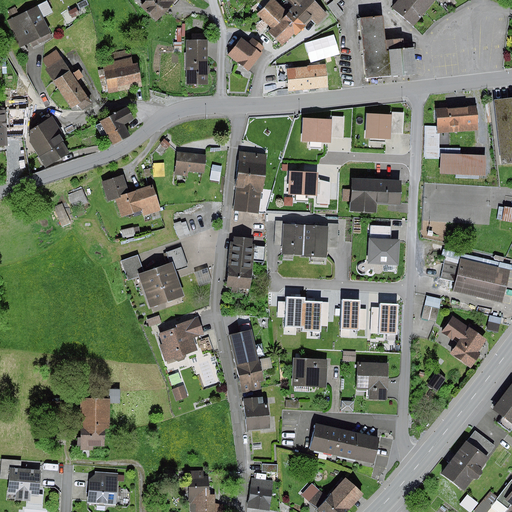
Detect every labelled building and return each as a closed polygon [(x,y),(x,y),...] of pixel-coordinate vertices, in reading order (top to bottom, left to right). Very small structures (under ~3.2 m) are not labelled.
[(174,3),(171,0),(145,0),(141,5),(140,6),(156,21),(174,3)] [(274,0),(271,0),(257,14),(272,28),(287,13),(274,0)] [(286,0),(293,7),(289,10),(305,27),(311,21),(316,26),(327,15),(312,0),(286,0)] [(413,0),(397,0),(391,7),(413,26),(426,11),(413,0)] [(413,0),(426,11),(435,0),(413,0)] [(46,1),(37,6),(42,17),(52,12),(46,1)] [(334,1),(327,5),(336,18),(343,13),(334,1)] [(37,6),(7,21),(20,47),(30,42),(32,47),(52,38),(42,17),(37,6)] [(15,7),(8,11),(11,17),(18,13),(15,7)] [(75,8),(68,12),(72,18),(79,14),(75,8)] [(289,10),(287,13),(272,28),(268,32),(282,46),(294,34),(296,35),(305,27),(289,10)] [(382,15),(359,17),(366,81),(417,75),(414,47),(404,48),(403,38),(385,40),(382,15)] [(242,38),(229,55),(249,70),(261,54),(260,53),(264,48),(252,38),(248,43),(242,38)] [(206,41),(187,41),(188,84),(207,84),(206,41)] [(111,62),(102,63),(108,93),(142,86),(138,64),(133,65),(130,50),(109,54),(111,62)] [(72,75),(56,51),(41,60),(46,68),(44,69),(70,108),(77,104),(81,110),(91,104),(76,81),(83,77),(79,70),(72,75)] [(327,64),(287,67),(289,91),(329,87),(327,64)] [(4,112),(0,111),(0,146),(7,147),(7,138),(26,137),(29,102),(27,95),(11,96),(11,103),(3,104),(4,112)] [(511,95),(495,97),(502,164),(511,163),(511,95)] [(476,107),(457,108),(459,132),(478,131),(476,107)] [(127,108),(101,122),(113,144),(128,136),(123,125),(133,119),(127,108)] [(447,108),(435,109),(437,127),(437,134),(439,134),(459,132),(457,108),(447,109),(447,108)] [(392,112),(392,115),(391,134),(403,134),(404,113),(392,112)] [(392,115),(368,113),(366,138),(391,139),(391,134),(392,115)] [(52,116),(30,131),(29,142),(39,157),(63,142),(58,134),(61,132),(52,116)] [(332,117),(332,119),(331,138),(343,139),(344,117),(332,117)] [(332,119),(303,118),(302,142),(330,143),(331,138),(332,119)] [(437,134),(437,127),(424,126),(424,159),(438,159),(439,134),(437,134)] [(171,145),(165,139),(160,144),(167,150),(171,145)] [(70,152),(63,142),(39,157),(45,168),(70,152)] [(487,153),(440,151),(439,172),(486,174),(487,153)] [(206,155),(178,152),(175,174),(187,176),(188,171),(204,173),(206,155)] [(265,156),(241,153),(234,210),(259,213),(265,156)] [(222,167),(212,165),(210,180),(219,182),(222,167)] [(318,172),(290,171),(289,195),(317,196),(318,178),(318,172)] [(123,175),(102,182),(108,201),(116,199),(121,217),(141,211),(143,216),(160,211),(152,185),(129,192),(123,175)] [(330,182),(318,178),(317,196),(317,204),(330,205),(330,182)] [(400,181),(352,179),(351,212),(375,214),(376,203),(399,204),(400,181)] [(82,190),(67,196),(73,209),(87,202),(82,190)] [(292,197),(285,197),(284,205),(292,206),(292,197)] [(62,204),(54,207),(63,226),(70,223),(62,204)] [(180,221),(174,224),(179,237),(190,233),(186,222),(181,224),(180,221)] [(275,245),(283,245),(283,224),(284,221),(276,221),(275,245)] [(327,227),(326,247),(337,248),(338,224),(328,223),(327,227)] [(302,256),(304,225),(283,224),(283,245),(282,255),(302,256)] [(327,227),(304,225),(302,256),(325,258),(326,247),(327,227)] [(139,226),(121,231),(123,238),(140,234),(139,226)] [(391,227),(370,226),(369,263),(397,264),(398,240),(390,240),(391,227)] [(228,266),(229,267),(252,269),(255,245),(252,244),(253,239),(234,237),(233,242),(230,242),(228,266)] [(168,252),(172,262),(175,271),(188,267),(181,247),(168,252)] [(138,274),(143,272),(138,255),(121,261),(127,278),(138,274)] [(507,271),(461,260),(454,290),(500,301),(507,271)] [(172,262),(156,268),(167,301),(184,296),(175,271),(172,262)] [(252,269),(229,267),(227,287),(231,288),(231,293),(237,293),(238,287),(250,289),(252,269)] [(143,272),(138,274),(149,307),(167,301),(156,268),(143,272)] [(207,268),(195,272),(199,285),(211,281),(207,268)] [(305,297),(287,296),(287,302),(286,318),(285,325),(303,326),(303,325),(304,301),(305,297)] [(441,300),(427,296),(422,318),(435,321),(441,300)] [(360,301),(343,300),(341,329),(358,330),(359,328),(360,309),(360,301)] [(286,318),(287,302),(278,301),(278,317),(286,318)] [(322,302),(304,301),(303,325),(303,326),(303,329),(320,330),(321,326),(322,302)] [(329,302),(322,302),(321,326),(328,326),(329,302)] [(398,304),(380,304),(380,308),(379,332),(396,333),(398,304)] [(379,332),(380,308),(371,307),(370,333),(379,334),(379,332)] [(367,309),(360,309),(359,328),(366,329),(367,309)] [(159,316),(147,320),(149,327),(161,323),(159,316)] [(177,328),(159,334),(162,344),(160,345),(165,362),(174,359),(174,360),(178,362),(184,360),(187,356),(186,355),(197,351),(193,338),(204,334),(198,318),(176,325),(177,328)] [(486,340),(453,318),(442,333),(457,344),(450,354),(471,368),(481,354),(477,352),(486,340)] [(488,330),(498,332),(500,320),(491,318),(488,330)] [(251,330),(229,336),(243,393),(262,389),(261,382),(264,381),(262,371),(272,368),(270,358),(258,361),(251,330)] [(356,352),(344,351),(343,361),(355,362),(356,352)] [(327,360),(292,358),(291,384),(326,386),(327,360)] [(372,365),(358,364),(357,392),(368,392),(367,399),(388,400),(389,365),(372,365)] [(448,378),(437,370),(428,383),(438,391),(448,378)] [(511,382),(492,409),(503,416),(511,423),(511,382)] [(183,386),(172,390),(177,401),(188,397),(183,386)] [(121,389),(81,388),(80,437),(77,437),(77,446),(81,446),(81,450),(92,450),(92,446),(104,446),(104,428),(109,428),(110,404),(121,404),(121,389)] [(258,398),(244,399),(247,431),(270,429),(268,403),(258,404),(258,398)] [(65,401),(48,402),(48,419),(65,418),(65,401)] [(354,401),(342,401),(342,411),(353,411),(354,401)] [(511,423),(503,416),(498,423),(511,432),(511,429),(511,423)] [(380,440),(317,424),(311,449),(373,466),(380,440)] [(475,430),(466,442),(486,456),(495,445),(475,430)] [(466,442),(441,474),(465,491),(473,479),(478,480),(483,472),(481,469),(489,458),(486,456),(466,442)] [(9,467),(21,468),(21,461),(1,459),(0,470),(0,479),(8,480),(9,467)] [(21,468),(9,467),(8,480),(7,493),(15,494),(15,499),(31,501),(32,494),(40,495),(42,470),(21,468)] [(203,470),(188,471),(189,503),(191,503),(191,511),(222,511),(222,505),(215,503),(215,495),(209,495),(208,476),(203,476),(203,470)] [(118,474),(95,472),(95,475),(89,480),(87,503),(116,505),(118,474)] [(273,481),(252,478),(248,508),(269,511),(273,481)] [(312,482),(301,495),(319,511),(347,511),(363,495),(345,479),(329,497),(312,482)] [(505,500),(511,491),(511,479),(511,480),(498,498),(490,507),(497,511),(506,511),(511,505),(505,500)] [(490,492),(474,511),(486,511),(490,507),(498,498),(490,492)] [(469,494),(461,504),(470,511),(471,511),(479,503),(469,494)]
